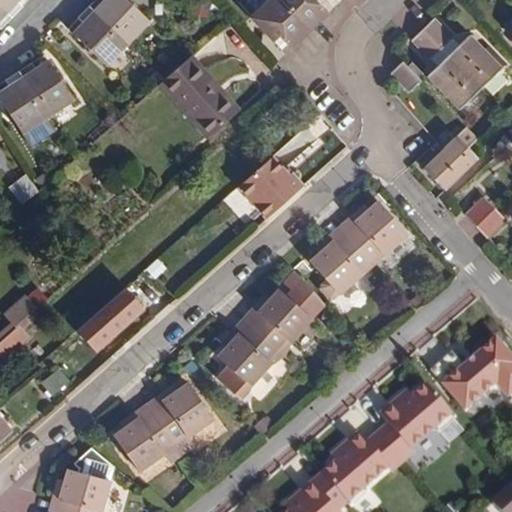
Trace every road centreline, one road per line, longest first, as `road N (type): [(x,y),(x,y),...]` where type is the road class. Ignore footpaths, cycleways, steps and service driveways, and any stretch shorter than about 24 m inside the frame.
road 1 (residential): [(378,150),(0,483)]
road 2 (residential): [(472,287),(201,511)]
road 3 (residential): [(378,150),(511,296)]
road 4 (residential): [(388,0),(352,45),(350,66),(384,133),(378,150)]
